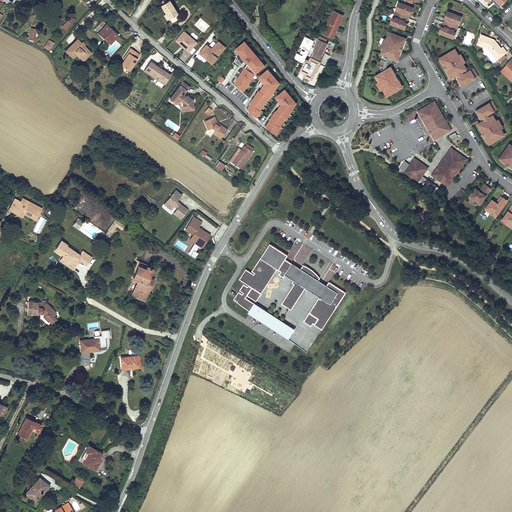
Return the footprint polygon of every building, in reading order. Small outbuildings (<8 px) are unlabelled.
[(409,4),(399,0),(398,0),(396,5),(398,6),(397,11),(408,16),(410,10),(407,9),(409,4)] [(170,1),(161,6),(166,14),(170,20),(178,15),(170,1)] [(334,9),(324,31),(332,36),(343,14),(334,9)] [(445,14),(443,19),(455,24),(457,19),(459,20),(461,14),(451,10),(449,16),(445,14)] [(408,16),(397,11),(395,16),(393,15),(390,21),(401,25),(403,19),(406,21),(408,16)] [(65,32),(76,20),(71,15),(60,27),(65,32)] [(455,24),(443,19),(441,25),(445,26),(443,31),(453,35),(455,30),(453,29),(455,24)] [(104,22),(96,31),(110,44),(119,35),(104,22)] [(27,39),(34,41),(38,30),(31,27),(27,39)] [(405,36),(389,30),(386,37),(386,36),(384,42),(381,51),(388,54),(390,55),(397,58),(400,49),(402,43),(403,44),(405,36)] [(198,42),(184,31),(176,41),(182,46),(184,47),(190,52),(198,42)] [(481,32),(477,41),(484,44),(487,46),(497,57),(507,49),(503,44),(501,45),(494,37),(491,36),(491,38),(487,36),(488,35),(481,32)] [(321,56),(327,43),(325,42),(327,38),(318,34),(316,37),(319,39),(309,59),(319,64),(322,57),(321,56)] [(314,40),(305,36),(300,46),(306,49),(303,55),(297,52),(294,57),(303,62),(314,40)] [(75,40),(65,51),(72,57),(76,53),(77,51),(84,58),(90,51),(83,44),(81,42),(77,38),(75,40)] [(49,39),(44,48),(50,51),(54,42),(49,39)] [(217,44),(212,49),(209,46),(207,45),(200,53),(208,60),(209,58),(210,60),(209,61),(213,64),(218,57),(226,47),(219,41),(217,44)] [(236,49),(245,60),(246,59),(248,61),(250,59),(251,60),(248,63),(236,81),(239,87),(244,90),(255,73),(264,66),(260,62),(261,61),(254,52),(253,53),(248,48),(250,47),(245,41),(236,49)] [(483,46),(494,59),(497,57),(487,46),(484,44),(483,46)] [(131,47),(123,59),(125,60),(130,52),(135,55),(138,51),(131,47)] [(455,47),(440,56),(444,63),(445,62),(447,67),(446,67),(451,75),(466,67),(461,58),(462,58),(459,53),(458,53),(455,47)] [(77,51),(76,53),(83,59),(84,58),(77,51)] [(125,60),(122,64),(131,70),(138,58),(135,55),(130,52),(125,60)] [(390,55),(388,54),(386,59),(384,65),(383,67),(381,68),(381,69),(382,70),(385,68),(390,55)] [(506,62),(501,68),(504,71),(506,68),(511,74),(511,56),(506,61),(506,62)] [(151,60),(145,69),(166,83),(172,74),(151,60)] [(387,93),(402,84),(398,77),(397,78),(394,73),(395,73),(391,65),(385,68),(382,70),(376,73),(381,82),(380,82),(383,87),(387,93)] [(460,78),(463,82),(478,74),(473,66),(458,75),(459,78),(460,78)] [(268,69),(260,76),(263,79),(264,80),(268,83),(268,84),(265,83),(263,86),(260,91),(259,90),(250,104),(251,104),(249,108),(251,113),(257,117),(261,111),(260,110),(268,97),(269,98),(277,86),(275,84),(278,80),(274,75),(272,77),(270,73),(271,72),(268,69)] [(180,86),(186,90),(190,85),(183,80),(179,86),(180,86)] [(288,92),(285,89),(277,96),(279,99),(281,100),(286,103),(285,105),(282,103),(280,106),(277,111),(276,110),(270,120),(266,126),(276,133),(281,127),(280,126),(285,118),(286,118),(294,106),(292,104),(295,101),(290,96),(289,97),(286,94),(288,92)] [(185,109),(195,108),(193,100),(192,99),(193,98),(187,94),(187,95),(185,94),(184,92),(181,90),(177,90),(171,98),(176,101),(178,99),(182,98),(184,100),(184,104),(185,109)] [(443,113),(435,99),(432,100),(440,114),(443,113)] [(492,99),(478,107),(480,112),(479,113),(481,116),(497,106),(492,99)] [(440,114),(432,100),(418,108),(426,122),(429,121),(437,135),(451,127),(443,113),(440,114)] [(485,134),(489,141),(504,132),(501,126),(501,125),(498,120),(498,121),(493,112),(478,121),(482,129),(483,129),(486,133),(485,134)] [(215,117),(205,121),(209,130),(213,128),(216,130),(214,133),(222,139),(228,130),(221,125),(220,126),(216,124),(217,122),(215,117)] [(429,121),(426,122),(435,137),(437,135),(429,121)] [(453,141),(459,138),(455,132),(450,135),(453,141)] [(511,142),(510,141),(500,155),(506,160),(507,159),(511,162),(511,163),(511,164),(511,142)] [(249,157),(250,157),(255,151),(254,150),(247,145),(245,145),(243,148),(240,146),(231,160),(242,167),(246,161),(249,157)] [(435,176),(448,185),(458,172),(455,170),(465,157),(452,148),(442,161),(444,163),(435,176)] [(406,159),(401,166),(433,189),(438,183),(423,172),(428,165),(415,156),(410,162),(406,159)] [(458,172),(467,159),(465,157),(455,170),(458,172)] [(220,161),(216,167),(222,171),(226,165),(220,161)] [(442,161),(433,174),(435,176),(444,163),(442,161)] [(476,186),(469,195),(474,199),(476,197),(481,200),(491,186),(487,183),(482,190),(480,188),(476,186)] [(468,191),(461,186),(454,196),(460,201),(468,191)] [(176,202),(181,195),(174,190),(163,204),(171,210),(174,206),(177,208),(173,213),(180,219),(187,210),(176,202)] [(492,197),(485,206),(491,210),(492,208),(497,212),(507,197),(503,194),(498,201),(496,200),(492,197)] [(40,213),(43,208),(27,200),(25,204),(21,202),(16,199),(11,207),(25,214),(34,218),(37,212),(40,213)] [(511,203),(503,216),(508,220),(507,222),(511,225),(511,203)] [(25,214),(11,207),(10,210),(23,217),(25,214)] [(190,239),(201,247),(210,234),(198,227),(201,221),(193,216),(185,229),(193,234),(190,239)] [(81,220),(78,218),(73,225),(76,227),(81,220)] [(112,224),(108,229),(112,231),(117,225),(122,229),(124,226),(115,219),(112,224)] [(62,240),(55,249),(64,255),(62,257),(68,261),(67,263),(74,268),(77,263),(76,262),(78,259),(80,260),(87,265),(92,258),(83,251),(80,255),(69,247),(69,248),(66,246),(68,245),(62,240)] [(274,329),(280,320),(245,297),(247,295),(256,301),(260,295),(259,294),(260,293),(261,293),(265,287),(264,286),(265,285),(266,286),(270,279),(269,278),(270,277),(271,278),(275,271),(274,270),(275,269),(276,270),(277,268),(281,271),(279,274),(283,277),(285,274),(292,263),(285,259),(288,255),(270,243),(252,271),(255,273),(254,274),(246,269),(240,279),(249,285),(248,286),(244,284),(240,290),(244,292),(243,294),(239,291),(234,299),(274,329)] [(68,261),(62,257),(60,260),(73,269),(74,268),(67,263),(68,261)] [(139,279),(132,295),(144,300),(150,286),(153,279),(150,277),(154,269),(147,266),(148,264),(140,261),(133,277),(139,279)] [(301,269),(292,263),(285,274),(293,280),(301,269)] [(310,269),(303,265),(301,269),(293,280),(292,282),(294,284),(282,303),(291,309),(305,288),(311,291),(314,287),(322,293),(319,297),(321,298),(320,299),(319,298),(304,321),(311,326),(313,323),(315,324),(314,324),(322,329),(336,307),(336,306),(336,305),(337,306),(345,292),(329,282),(327,285),(318,280),(320,277),(314,272),(310,269)] [(314,287),(311,291),(319,297),(322,293),(314,287)] [(47,302),(31,300),(30,316),(42,317),(51,325),(56,318),(54,317),(58,312),(47,302)] [(295,329),(280,320),(274,329),(289,339),(295,329)] [(100,339),(81,340),(83,352),(91,351),(92,349),(99,349),(99,344),(101,344),(100,339)] [(89,353),(81,353),(81,361),(89,361),(89,353)] [(139,356),(121,358),(122,369),(130,368),(131,366),(139,366),(138,361),(140,361),(139,356)] [(23,418),(16,434),(24,437),(29,427),(35,430),(38,423),(30,419),(29,421),(23,418)] [(87,455),(83,463),(95,470),(99,463),(97,462),(102,453),(88,446),(84,453),(87,455)] [(29,487),(28,489),(27,496),(30,498),(34,498),(35,497),(37,494),(37,493),(40,490),(42,492),(49,484),(38,476),(32,483),(33,484),(30,487),(29,487)] [(61,510),(57,511),(76,511),(70,503),(61,510)]
